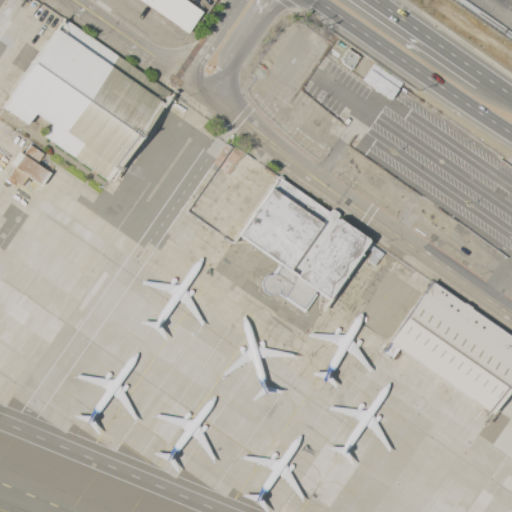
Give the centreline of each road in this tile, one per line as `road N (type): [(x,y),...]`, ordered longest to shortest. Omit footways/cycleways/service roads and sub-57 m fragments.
road 1 (residential): [(70,0),(511,313)]
road 2 (primary): [(317,0),(511,132)]
road 3 (primary): [(484,75),(375,0)]
